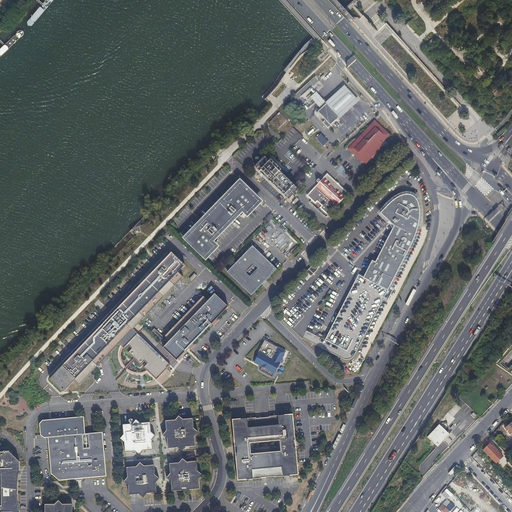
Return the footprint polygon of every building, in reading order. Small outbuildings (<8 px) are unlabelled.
[(423,4),(425,8),(429,6),(432,6),(434,7),(435,3),(432,2),(431,1),(431,0),(427,0),(427,1),(426,2),(423,4)] [(338,92),(325,103),(326,104),(339,118),(340,119),(352,107),(359,101),(344,86),(338,92)] [(319,108),(325,103),(322,99),(318,95),(316,92),(311,97),(312,99),(317,105),(319,108)] [(339,118),(326,104),(318,112),(326,121),(323,123),(327,127),(339,118)] [(292,127),(294,126),(279,111),(269,122),(279,131),(276,133),(278,135),(278,134),(281,137),(283,135),(284,136),(292,127)] [(386,131),(375,121),(357,140),(356,139),(354,139),(347,146),(360,158),(366,163),(383,146),(379,143),(382,140),(383,140),(388,135),(386,132),(386,131)] [(264,156),(255,166),(259,171),(261,170),(271,179),(270,181),(289,199),(299,189),(280,171),(281,169),(271,159),(269,161),(264,156)] [(337,205),(349,193),(328,173),(316,186),(307,196),(312,200),(310,202),(326,217),(337,205)] [(260,201),(240,181),(223,199),(225,201),(222,204),(220,202),(203,220),(205,222),(202,224),(200,222),(184,240),(204,259),(215,247),(213,245),(217,241),(212,235),(216,231),(218,233),(234,217),(232,214),(236,211),(241,216),(245,212),(247,214),(260,201)] [(363,277),(358,275),(321,347),(344,359),(346,360),(349,360),(352,358),(354,356),(368,329),(388,289),(410,246),(413,239),(416,232),(417,230),(417,226),(419,220),(419,215),(419,214),(419,212),(419,210),(419,207),(419,205),(418,203),(418,201),(417,200),(416,199),(415,197),(414,196),(413,195),(411,195),(409,194),(405,195),(403,195),(400,196),(397,198),(394,199),(392,201),(380,213),(394,226),(375,262),(372,260),(363,277)] [(276,269),(252,246),(228,271),(251,295),(276,269)] [(74,380),(178,272),(184,265),(171,252),(49,379),(62,392),(74,380)] [(313,264),(306,272),(311,276),(318,268),(313,264)] [(178,272),(74,380),(78,385),(118,343),(124,349),(128,345),(131,348),(127,352),(140,364),(143,360),(146,363),(143,366),(155,378),(169,364),(132,329),(183,276),(178,272)] [(207,300),(169,339),(162,346),(176,360),(228,305),(214,293),(207,300)] [(164,335),(169,339),(207,300),(202,295),(164,335)] [(259,352),(256,358),(254,362),(275,372),(280,363),(279,362),(286,349),(264,338),(257,351),(259,352)] [(234,418),(239,479),(299,474),(299,463),(295,413),(293,413),(282,414),(276,414),(270,415),(253,416),(247,417),(237,417),(234,418)] [(107,475),(103,431),(86,432),(84,415),(51,418),(43,419),(40,422),(41,433),(45,436),(49,436),(52,472),(60,479),(107,475)] [(195,428),(194,418),(184,418),(180,415),(177,419),(167,420),(167,430),(164,434),(168,437),(169,447),(178,446),(183,450),(186,446),(196,445),(195,436),(199,432),(195,428)] [(152,431),(151,421),(142,422),(138,418),(134,423),(124,423),(125,434),(121,438),(125,441),(126,451),(136,450),(140,453),(144,449),(153,449),(153,439),(156,434),(152,431)] [(439,425),(428,437),(438,447),(450,434),(439,425)] [(507,445),(498,436),(494,439),(505,450),(508,446),(507,445)] [(491,443),(483,450),(495,462),(502,456),(491,443)] [(0,511),(19,511),(19,510),(18,507),(17,501),(17,494),(17,486),(18,480),(18,475),(19,470),(20,462),(10,452),(0,451),(0,511)] [(502,456),(495,462),(496,464),(504,458),(502,456)] [(198,470),(197,460),(187,461),(183,457),(180,461),(170,462),(171,472),(167,476),(171,480),(172,489),(181,489),(186,492),(189,488),(199,487),(199,477),(202,474),(198,470)] [(156,474),(155,463),(144,464),(141,461),(137,465),(127,465),(128,476),(124,479),(129,483),(129,493),(139,492),(143,496),(147,491),(157,491),(156,481),(160,477),(156,474)] [(71,511),(71,503),(61,504),(57,501),(54,505),(43,505),(43,511),(71,511)]
